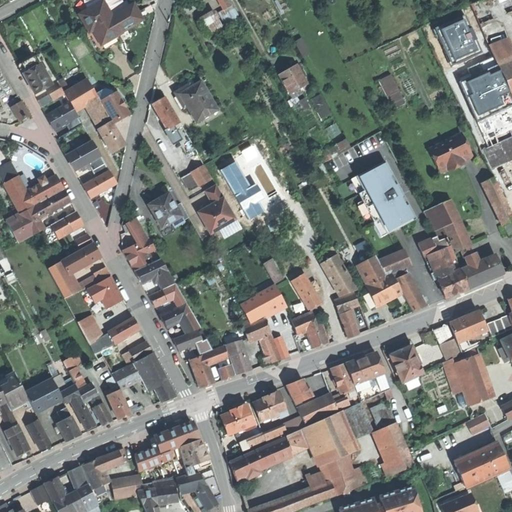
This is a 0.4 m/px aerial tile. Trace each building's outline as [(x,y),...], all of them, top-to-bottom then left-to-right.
[(84,0),(85,3),(89,10),(103,1),(109,11),(123,3),(121,0),(84,0)] [(220,0),(226,9),(232,5),(229,0),(220,0)] [(511,0),(483,0),(470,5),(478,26),(511,12),(511,0)] [(115,45),(122,41),(119,36),(122,34),(122,33),(112,17),(109,11),(103,1),(89,10),(80,15),(99,50),(102,51),(105,51),(115,45)] [(123,3),(109,11),(112,17),(130,7),(127,1),(123,3)] [(130,7),(112,17),(122,33),(143,21),(134,5),(130,7)] [(239,16),(232,5),(226,9),(219,13),(225,24),(239,16)] [(222,26),(215,14),(201,23),(207,34),(222,26)] [(466,15),(434,29),(450,67),(483,52),(466,15)] [(493,58),(495,62),(511,55),(511,46),(509,38),(488,45),(493,58)] [(502,78),(511,99),(511,55),(495,62),(502,78)] [(18,66),(23,75),(39,66),(34,57),(18,66)] [(495,62),(493,58),(455,75),(488,147),(511,136),(511,99),(502,78),(495,62)] [(28,85),(34,95),(51,85),(48,80),(45,73),(40,65),(39,66),(23,75),(28,85)] [(285,72),(279,75),(292,100),(302,94),(300,90),(307,85),(303,77),(297,67),(297,65),(285,72)] [(300,65),(297,67),(303,77),(306,76),(300,65)] [(391,75),(380,81),(394,110),(406,104),(391,75)] [(65,95),(70,103),(73,110),(83,104),(95,125),(101,121),(93,107),(101,103),(100,101),(96,94),(87,79),(64,93),(65,95)] [(186,106),(196,123),(218,111),(201,82),(191,87),(187,80),(182,83),(178,86),(182,93),(178,95),(185,107),(186,106)] [(42,108),(65,95),(64,93),(61,88),(37,101),(42,108)] [(105,89),(96,94),(100,101),(113,94),(111,91),(105,89)] [(113,94),(100,101),(101,103),(109,117),(111,121),(113,124),(121,120),(128,115),(116,92),(113,94)] [(322,93),(312,99),(323,119),(333,114),(322,93)] [(182,109),(185,107),(178,95),(174,97),(182,109)] [(158,101),(152,105),(166,129),(167,130),(180,122),(166,97),(158,101)] [(30,117),(21,101),(10,107),(19,123),(26,119),(30,117)] [(51,124),(54,130),(77,116),(73,110),(70,103),(46,117),(51,124)] [(109,117),(101,103),(93,107),(101,121),(102,121),(109,117)] [(104,125),(111,121),(109,117),(102,121),(104,125)] [(126,146),(113,124),(111,121),(104,125),(98,129),(111,153),(118,150),(126,146)] [(186,133),(180,122),(167,130),(166,129),(165,130),(173,145),(181,140),(180,137),(186,133)] [(193,145),(186,133),(180,137),(181,140),(186,149),(193,145)] [(427,150),(437,169),(458,158),(460,161),(471,156),(459,133),(427,150)] [(482,150),(491,169),(505,163),(511,159),(511,136),(488,147),(482,150)] [(338,145),(342,154),(351,149),(346,140),(338,145)] [(89,167),(96,178),(103,174),(109,171),(92,142),(79,149),(66,156),(71,165),(74,170),(81,166),(84,170),(89,167)] [(64,152),(66,156),(79,149),(77,145),(64,152)] [(204,165),(193,145),(186,149),(198,169),(204,165)] [(452,166),(460,161),(458,158),(437,169),(439,173),(452,166)] [(237,161),(221,170),(249,220),(265,211),(259,201),(265,198),(256,184),(251,186),(237,161)] [(386,162),(357,176),(364,192),(370,189),(373,195),(368,198),(362,201),(370,216),(375,213),(381,210),(384,217),(379,219),(386,235),(401,227),(415,220),(386,162)] [(0,171),(0,180),(2,185),(16,177),(18,177),(12,165),(0,171)] [(212,179),(204,165),(198,169),(191,173),(199,187),(206,182),(212,179)] [(109,171),(103,174),(111,187),(116,184),(109,171)] [(189,192),(199,187),(191,173),(181,178),(189,192)] [(87,193),(90,199),(99,194),(105,190),(111,187),(103,174),(96,178),(83,185),(87,193)] [(359,194),(364,192),(357,176),(351,179),(359,194)] [(32,207),(32,206),(24,193),(16,177),(2,185),(18,214),(32,207)] [(37,186),(44,200),(63,190),(60,184),(55,177),(37,186)] [(503,226),(511,221),(511,217),(494,178),(483,183),(503,226)] [(213,179),(212,179),(206,182),(209,188),(216,184),(213,179)] [(204,192),(212,205),(224,198),(216,185),(204,192)] [(35,205),(44,200),(37,186),(28,191),(35,205)] [(364,192),(368,198),(373,195),(370,189),(364,192)] [(32,206),(35,205),(28,191),(24,193),(32,206)] [(66,196),(63,191),(41,202),(48,215),(70,203),(66,196)] [(148,206),(161,228),(171,223),(174,228),(184,223),(183,221),(175,207),(168,194),(158,200),(148,206)] [(236,220),(224,198),(212,205),(213,207),(209,210),(208,207),(198,213),(210,235),(236,220)] [(114,200),(108,199),(106,208),(112,210),(114,200)] [(39,220),(48,215),(41,202),(32,207),(39,220)] [(424,213),(434,232),(456,223),(445,203),(424,213)] [(180,204),(175,207),(183,221),(189,218),(180,204)] [(30,237),(44,230),(39,220),(32,207),(18,214),(30,237)] [(111,210),(105,209),(102,221),(109,222),(111,210)] [(375,213),(379,219),(384,217),(381,210),(375,213)] [(75,213),(53,225),(51,226),(57,236),(58,238),(82,226),(79,221),(75,213)] [(17,244),(30,237),(18,214),(5,222),(17,244)] [(53,225),(48,215),(39,220),(44,230),(51,226),(53,225)] [(135,239),(134,246),(148,240),(138,218),(127,224),(130,231),(131,231),(135,239)] [(381,237),(386,235),(379,219),(373,222),(381,237)] [(511,236),(511,221),(503,226),(509,238),(511,236)] [(453,254),(461,250),(466,248),(460,232),(456,223),(434,232),(433,232),(436,237),(438,242),(446,238),(453,254)] [(49,240),(57,236),(51,226),(44,230),(49,240)] [(463,231),(460,232),(466,248),(470,246),(463,231)] [(76,242),(80,251),(92,244),(88,236),(76,242)] [(434,273),(437,280),(460,270),(453,254),(446,238),(438,242),(436,237),(418,245),(424,258),(427,256),(434,273)] [(148,254),(154,251),(148,240),(134,246),(124,252),(129,262),(134,272),(145,266),(143,262),(150,258),(148,254)] [(317,266),(323,263),(336,255),(328,240),(308,252),(314,262),(317,266)] [(272,283),(314,262),(308,252),(303,243),(261,263),(272,283)] [(96,252),(92,244),(80,251),(70,256),(77,270),(100,258),(96,252)] [(461,250),(464,259),(473,255),(470,246),(466,248),(461,250)] [(405,251),(378,262),(386,276),(391,274),(406,268),(411,266),(405,251)] [(485,282),(503,275),(495,256),(479,263),(475,254),(473,255),(464,259),(468,267),(460,270),(468,289),(485,282)] [(323,263),(343,297),(354,293),(358,291),(336,255),(323,263)] [(67,275),(77,270),(70,256),(60,262),(67,275)] [(424,258),(431,274),(434,273),(427,256),(424,258)] [(388,302),(402,294),(391,274),(386,276),(378,262),(375,257),(356,267),(367,286),(366,287),(369,292),(363,295),(370,309),(376,306),(377,307),(388,302)] [(85,278),(107,265),(103,259),(82,273),(85,278)] [(139,279),(142,285),(156,279),(162,290),(174,284),(160,259),(159,260),(145,266),(134,272),(139,279)] [(77,293),(67,275),(60,262),(47,269),(64,300),(77,293)] [(80,284),(83,290),(98,282),(109,275),(105,267),(94,273),(95,276),(80,284)] [(406,268),(391,274),(402,294),(407,304),(420,298),(406,268)] [(445,299),(468,289),(460,270),(437,280),(445,299)] [(125,305),(109,275),(98,282),(113,311),(125,305)] [(291,282),(308,311),(320,304),(313,293),(303,275),(291,282)] [(152,303),(154,308),(173,300),(177,307),(185,304),(174,284),(162,290),(148,296),(152,303)] [(239,305),(250,325),(285,305),(274,285),(239,305)] [(78,292),(77,293),(64,300),(88,345),(94,342),(94,341),(102,337),(78,292)] [(334,301),(338,313),(349,309),(358,305),(354,293),(343,297),(334,301)] [(425,308),(420,298),(407,304),(412,313),(419,310),(425,308)] [(186,304),(177,309),(183,320),(192,316),(186,304)] [(166,328),(180,322),(183,320),(177,309),(161,317),(164,323),(166,328)] [(350,311),(339,315),(348,339),(353,337),(359,335),(350,311)] [(469,344),(467,337),(481,331),(486,329),(478,311),(462,318),(449,323),(461,352),(474,347),(472,343),(469,344)] [(301,318),(305,330),(316,326),(312,313),(301,318)] [(357,317),(363,331),(370,328),(363,314),(357,317)] [(504,330),(511,328),(508,315),(500,317),(501,318),(504,330)] [(187,334),(199,329),(192,316),(183,320),(180,322),(187,334)] [(114,329),(121,341),(140,330),(136,324),(133,318),(114,329)] [(296,336),(306,332),(305,330),(301,318),(291,322),(296,336)] [(505,331),(504,330),(501,318),(493,320),(497,334),(505,331)] [(242,344),(263,337),(271,334),(266,320),(240,330),(237,331),(241,341),(242,344)] [(490,336),(497,334),(493,320),(486,322),(490,336)] [(306,332),(312,349),(320,346),(328,343),(321,324),(316,326),(305,330),(306,332)] [(463,391),(453,363),(451,358),(460,354),(448,324),(434,329),(446,360),(444,362),(455,394),(463,391)] [(115,344),(121,341),(114,329),(108,332),(115,344)] [(176,347),(179,352),(188,348),(190,351),(196,348),(199,355),(202,354),(211,350),(204,340),(201,342),(196,332),(173,341),(176,347)] [(278,332),(271,334),(281,361),(287,358),(278,332)] [(281,361),(271,334),(263,337),(270,357),(272,364),(281,361)] [(511,359),(511,334),(500,340),(504,347),(498,350),(503,360),(508,357),(510,361),(511,359)] [(252,371),(242,344),(241,341),(226,346),(236,376),(244,373),(252,371)] [(131,351),(136,362),(139,360),(152,353),(147,342),(131,351)] [(390,356),(401,380),(403,380),(405,383),(419,377),(417,374),(423,372),(411,345),(403,348),(400,350),(399,348),(390,352),(391,356),(390,356)] [(202,354),(203,356),(204,356),(207,365),(216,362),(227,358),(223,347),(202,354)] [(474,347),(460,354),(451,358),(453,363),(477,355),(474,347)] [(345,364),(353,385),(383,374),(384,373),(375,352),(359,358),(345,364)] [(175,397),(152,353),(139,360),(143,370),(150,383),(153,389),(161,403),(167,400),(175,397)] [(62,362),(67,371),(75,367),(76,368),(82,363),(75,354),(69,358),(62,362)] [(488,386),(477,355),(453,363),(463,391),(464,394),(464,395),(488,386)] [(207,386),(214,384),(207,365),(204,356),(203,356),(189,361),(200,389),(207,386)] [(265,366),(272,364),(270,357),(262,359),(265,366)] [(223,381),(234,377),(227,358),(216,362),(223,381)] [(138,372),(143,370),(139,360),(136,362),(134,363),(134,364),(138,372)] [(127,381),(140,375),(138,372),(134,364),(112,375),(118,386),(127,381)] [(341,393),(354,388),(353,385),(345,364),(337,367),(331,368),(341,393)] [(75,385),(77,390),(85,386),(76,368),(75,367),(67,371),(75,385)] [(145,386),(150,383),(143,370),(138,372),(140,375),(142,379),(145,386)] [(314,374),(318,383),(325,380),(322,371),(314,374)] [(14,373),(0,380),(0,389),(7,403),(9,408),(27,399),(23,391),(14,373)] [(389,390),(383,374),(353,385),(354,388),(360,402),(363,400),(385,391),(389,390)] [(52,379),(59,393),(65,391),(67,389),(60,375),(53,378),(52,379)] [(129,385),(142,379),(140,375),(127,381),(129,385)] [(51,376),(23,391),(27,399),(34,411),(61,397),(59,393),(52,379),(53,378),(51,376)] [(286,385),(295,404),(310,397),(306,389),(301,378),(293,382),(286,385)] [(120,390),(129,385),(127,381),(118,386),(120,390)] [(83,402),(92,397),(97,394),(91,382),(85,386),(77,390),(82,400),(83,402)] [(70,401),(73,406),(82,401),(82,400),(77,390),(75,385),(67,389),(65,391),(70,401)] [(492,397),(488,386),(464,395),(468,406),(492,397)] [(123,417),(130,414),(128,408),(120,390),(113,393),(107,395),(117,420),(123,417)] [(64,404),(70,401),(65,391),(59,393),(61,397),(64,404)] [(253,402),(261,420),(280,413),(286,410),(278,391),(268,395),(262,397),(263,399),(253,402)] [(388,399),(385,391),(363,400),(366,408),(388,399)] [(92,397),(97,406),(102,403),(97,394),(92,397)] [(463,407),(468,406),(464,395),(464,394),(458,396),(457,398),(460,406),(463,407)] [(298,410),(301,416),(305,425),(338,410),(335,403),(331,395),(326,398),(298,410)] [(350,405),(347,398),(335,403),(338,410),(350,405)] [(90,428),(95,425),(82,401),(73,406),(85,430),(90,428)] [(395,421),(386,401),(370,407),(379,428),(395,421)] [(511,402),(502,408),(508,419),(511,417),(511,402)] [(18,425),(9,408),(7,403),(0,405),(0,411),(1,414),(9,429),(17,425),(18,425)] [(106,424),(112,421),(102,403),(97,406),(93,408),(102,425),(106,424)] [(221,416),(228,434),(245,427),(252,424),(254,424),(246,404),(235,408),(230,410),(231,412),(221,416)] [(128,408),(130,414),(138,411),(137,408),(136,405),(128,408)] [(62,411),(66,419),(71,417),(67,408),(62,411)] [(307,426),(320,464),(347,455),(358,450),(341,411),(307,426)] [(486,412),(467,422),(474,435),(493,425),(486,412)] [(301,416),(292,420),(297,430),(299,430),(305,427),(305,425),(301,416)] [(73,439),(80,435),(71,417),(66,419),(56,424),(65,442),(73,439)] [(27,426),(30,433),(41,427),(37,420),(27,426)] [(283,424),(283,425),(287,435),(297,430),(292,420),(283,424)] [(414,465),(395,422),(377,430),(395,473),(414,465)] [(154,437),(156,442),(160,453),(168,451),(199,439),(191,423),(171,430),(154,437)] [(20,432),(17,425),(9,429),(5,431),(8,438),(20,432)] [(266,441),(266,442),(285,435),(287,435),(283,425),(263,434),(266,441)] [(44,448),(50,444),(41,427),(30,433),(39,450),(44,448)] [(306,447),(299,430),(297,430),(287,435),(285,435),(286,437),(290,454),(306,447)] [(29,450),(20,432),(8,438),(17,456),(23,453),(29,450)] [(249,447),(266,441),(263,434),(247,441),(249,447)] [(291,455),(290,454),(286,437),(264,447),(271,464),(291,455)] [(199,439),(179,448),(185,474),(192,472),(191,466),(198,465),(200,469),(210,465),(205,452),(199,439)] [(242,450),(249,447),(247,441),(243,442),(241,446),(242,450)] [(134,455),(138,472),(171,458),(168,451),(160,453),(156,442),(151,444),(153,449),(134,455)] [(237,479),(271,464),(264,447),(229,462),(234,472),(237,479)] [(126,459),(123,448),(117,451),(122,462),(126,459)] [(117,451),(107,455),(111,466),(122,462),(117,451)] [(83,465),(92,489),(109,482),(103,470),(111,466),(107,455),(94,460),(83,465)] [(320,464),(327,482),(332,496),(359,486),(347,455),(320,464)] [(88,484),(80,467),(70,471),(77,490),(88,484)] [(511,488),(511,476),(508,468),(499,472),(508,491),(511,488)] [(185,474),(175,479),(180,493),(194,489),(192,487),(186,476),(185,474)] [(197,474),(186,476),(192,487),(203,481),(202,480),(197,474)] [(139,476),(111,481),(112,490),(135,486),(141,484),(139,476)] [(213,476),(202,480),(203,481),(213,498),(220,495),(213,476)] [(50,481),(44,484),(54,504),(66,497),(57,477),(50,481)] [(111,481),(109,482),(92,489),(91,489),(95,498),(112,490),(111,481)] [(203,481),(192,487),(194,489),(206,510),(211,507),(217,504),(213,498),(203,481)] [(327,482),(302,491),(307,505),(332,496),(327,482)] [(152,483),(141,484),(135,486),(137,496),(142,507),(156,505),(153,489),(152,483)] [(94,498),(88,484),(77,490),(66,497),(54,504),(57,511),(69,511),(75,509),(94,498)] [(175,485),(153,489),(156,505),(178,502),(175,485)] [(49,500),(42,486),(35,489),(29,492),(36,507),(49,500)] [(137,496),(135,486),(112,490),(114,500),(137,496)] [(340,509),(340,511),(421,511),(414,487),(397,492),(398,495),(394,496),(391,494),(380,497),(382,503),(376,505),(375,498),(364,502),(362,506),(358,507),(357,504),(340,509)] [(247,511),(288,511),(307,505),(302,491),(247,511)] [(80,511),(96,504),(94,498),(75,509),(77,511),(80,511)]
